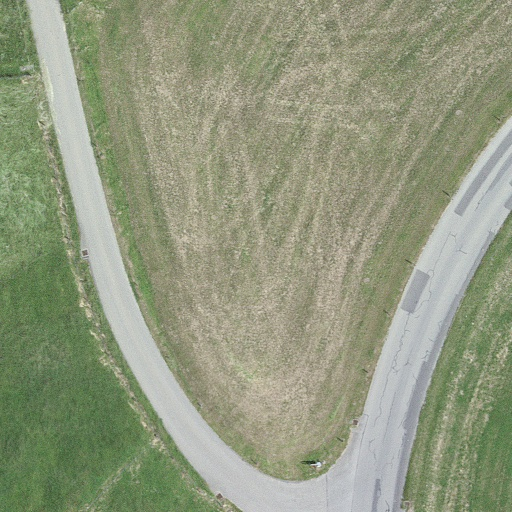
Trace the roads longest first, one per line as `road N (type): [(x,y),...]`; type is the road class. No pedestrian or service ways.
road 1 (unclassified): [(284,511),(208,456),(123,329),(47,0)]
road 2 (unclassified): [(374,511),(401,381),(449,254),(511,160)]
